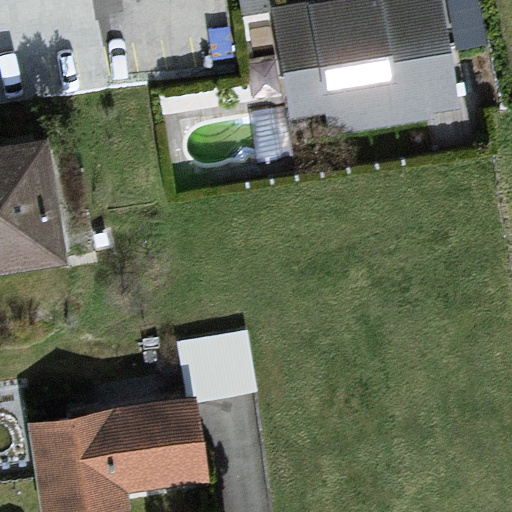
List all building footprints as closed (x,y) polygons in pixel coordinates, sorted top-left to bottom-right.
[(281,12),(273,14),(289,119),(322,114),(346,129),(459,112),(441,0),(306,0),(308,8),(281,12)] [(475,0),(444,0),(452,46),(482,41),(475,0)] [(0,262),(62,254),(46,137),(0,143),(0,262)] [(248,327),(176,339),(185,394),(196,393),(197,398),(257,389),(248,327)] [(185,394),(33,414),(46,511),(120,502),(117,483),(206,472),(197,398),(196,393),(185,394)]
